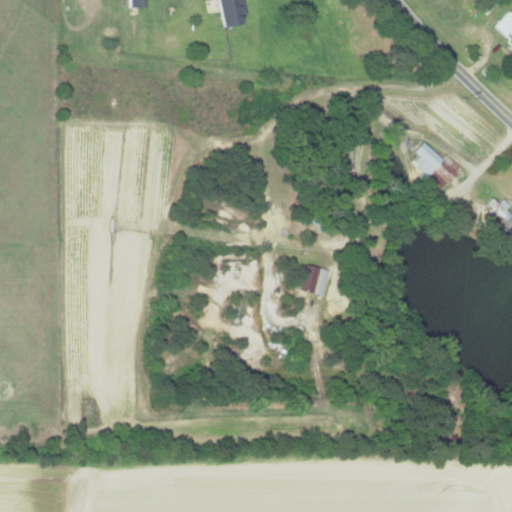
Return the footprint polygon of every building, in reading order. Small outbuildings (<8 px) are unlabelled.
[(216,0),(221,28),(240,25),(239,16),(243,15),(241,0),(216,0)] [(511,15),(508,11),(491,28),(511,48),(511,15)] [(438,158),(419,140),(406,154),(423,169),(418,174),(435,190),(457,166),(442,153),(438,158)] [(500,197),(492,207),(503,216),(497,224),(508,233),(511,228),(511,216),(502,209),(507,203),(500,197)] [(319,296),(326,269),(302,263),(295,289),(319,296)]
